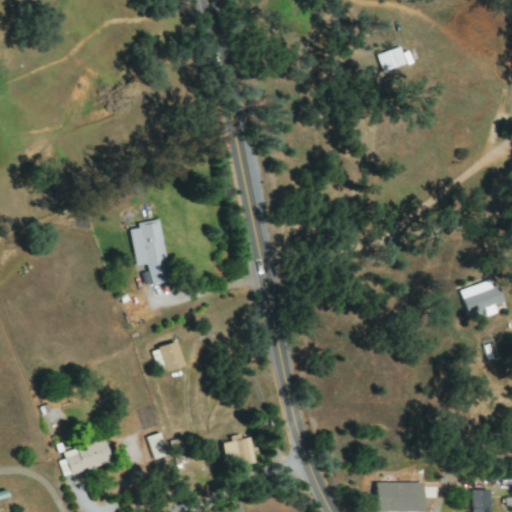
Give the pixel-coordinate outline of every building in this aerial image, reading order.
[(373,55),(379,71),(402,64),(396,47),(373,55)] [(126,230),(132,266),(142,264),(143,271),(137,272),(140,286),(166,282),(155,220),(133,223),(134,228),(126,230)] [(477,318),(493,313),(491,305),(500,302),(495,285),(488,287),(486,280),(456,290),(464,316),(475,312),(477,318)] [(154,348),(163,372),(181,365),(172,341),(154,348)] [(149,459),(163,456),(158,433),(144,436),(149,459)] [(246,438),(237,439),(236,435),(226,437),(227,442),(219,443),(224,469),(251,463),(246,438)] [(178,438),(166,442),(173,464),(185,461),(178,438)] [(67,474),(107,463),(101,441),(61,451),(67,474)] [(372,511),(378,511),(418,511),(419,483),(373,482),(372,511)] [(486,511),(486,490),(468,490),(467,511),(486,511)]
